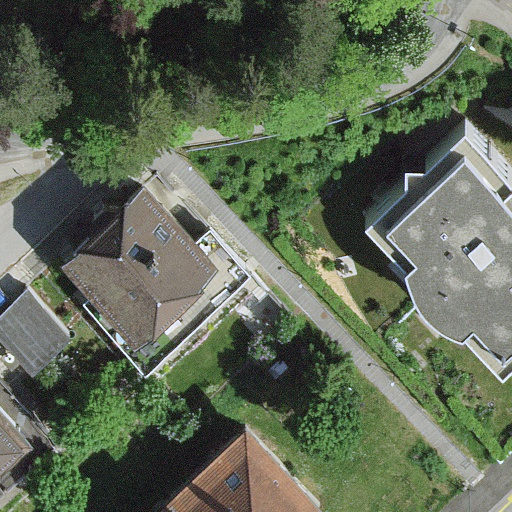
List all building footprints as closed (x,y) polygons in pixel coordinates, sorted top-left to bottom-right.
[(511,162),(463,112),(423,150),(406,150),(406,167),(363,208),(404,250),(413,267),(426,285),(442,297),(459,307),(502,352),(511,342),(511,162)] [(203,259),(218,245),(146,168),(62,247),(134,324),(150,309),(153,311),(206,261),(203,259)] [(28,283),(0,309),(0,324),(34,360),(70,325),(28,283)] [(0,458),(0,452),(30,425),(0,393),(0,461),(2,460),(0,458)] [(318,511),(333,498),(246,408),(171,479),(135,511),(318,511)]
